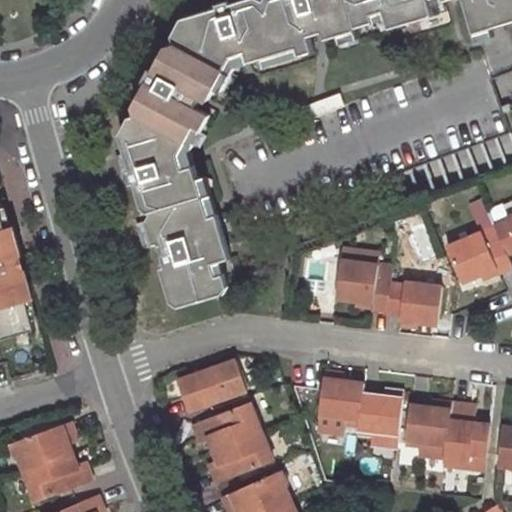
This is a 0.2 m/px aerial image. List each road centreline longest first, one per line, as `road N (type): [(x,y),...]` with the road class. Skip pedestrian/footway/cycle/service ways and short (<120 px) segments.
road 1 (residential): [(511,364),(230,335),(108,372)]
road 2 (residential): [(108,372),(25,78)]
road 3 (residential): [(159,511),(108,372)]
road 4 (residential): [(25,78),(100,39),(125,0)]
